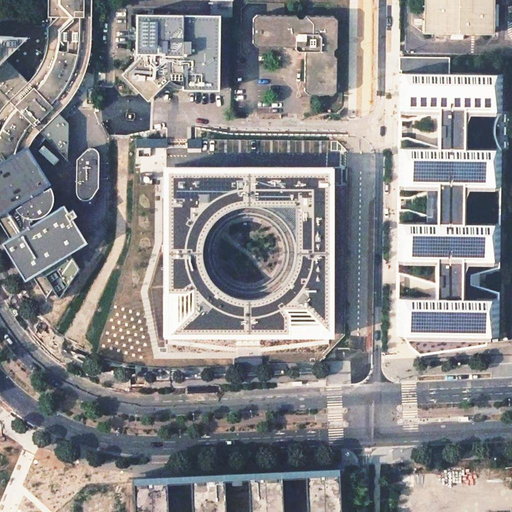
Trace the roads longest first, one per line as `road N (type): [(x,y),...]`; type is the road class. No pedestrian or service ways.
road 1 (primary): [(0,382),(48,419),(121,444),(367,438)]
road 2 (residential): [(367,438),(377,371),(380,128)]
road 3 (residential): [(380,128),(129,116)]
road 4 (unknown): [(245,124),(251,15),(335,13)]
road 5 (primary): [(367,438),(511,431)]
road 6 (residential): [(380,128),(382,0)]
